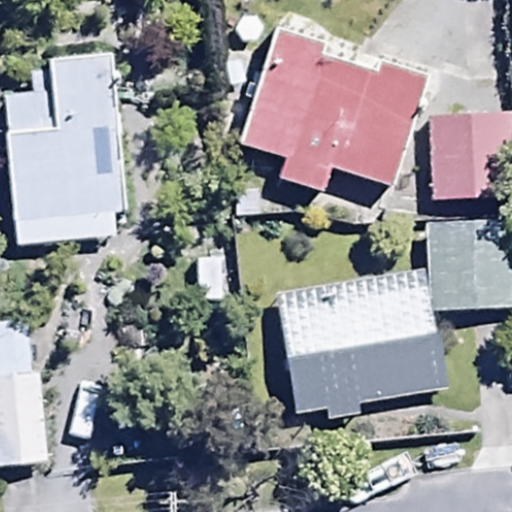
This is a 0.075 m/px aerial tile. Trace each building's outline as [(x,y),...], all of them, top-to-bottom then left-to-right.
[(317,51),(272,36),(233,151),(280,167),(274,186),(313,199),(322,172),(381,192),(418,83),(375,69),(371,81),(313,62),(317,51)] [(43,78),(28,79),(29,92),(0,94),(0,128),(11,252),(112,243),(110,217),(121,216),(107,56),(41,62),(43,78)] [(511,104),(510,79),(423,85),(429,167),(511,161),(511,104)] [(511,184),(416,183),(416,272),(511,272),(511,184)] [(425,358),(404,241),(270,265),(290,381),(425,358)] [(21,323),(0,324),(0,470),(39,469),(36,375),(23,375),(21,323)]
